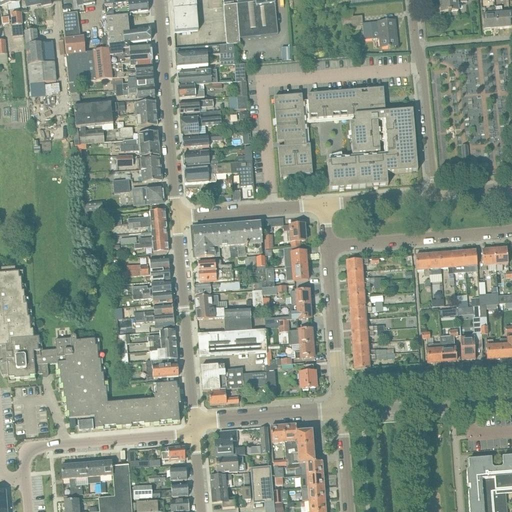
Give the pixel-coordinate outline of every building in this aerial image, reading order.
[(174,33),(199,32),(195,0),(172,0),(173,11),(174,33)] [(243,3),(238,3),(236,3),(240,38),(278,34),(274,0),(254,0),(255,1),(253,1),(243,3)] [(440,16),(465,14),(463,0),(456,0),(439,2),(440,16)] [(115,4),(104,5),(106,19),(130,16),(130,14),(148,12),(147,1),(136,2),(127,3),(120,3),(115,4)] [(239,45),(236,3),(223,5),(226,46),(227,46),(233,45),(239,45)] [(496,14),(497,29),(510,28),(509,13),(502,14),(502,9),(495,9),(496,14)] [(478,20),(478,12),(440,16),(442,31),(448,31),(448,33),(458,32),(458,30),(466,29),(465,21),(478,20)] [(83,38),(79,38),(76,13),(62,14),(65,40),(66,56),(69,84),(74,84),(78,83),(96,82),(112,80),(111,70),(110,57),(109,46),(108,38),(101,39),(102,51),(93,52),(85,53),(83,38)] [(11,26),(12,37),(23,36),(21,14),(11,15),(12,26),(11,26)] [(497,29),(496,14),(482,16),(483,30),(497,29)] [(130,17),(130,16),(106,19),(108,38),(109,46),(148,42),(150,41),(150,30),(129,33),(128,17),(130,17)] [(352,17),(341,18),(342,28),(362,26),(364,41),(373,40),(380,40),(380,48),(388,48),(388,49),(390,49),(390,47),(396,47),(395,37),(393,37),(392,30),(395,30),(394,21),(363,24),(362,16),(352,17)] [(30,85),(56,82),(52,43),(37,44),(36,30),(24,31),(30,85)] [(148,48),(148,42),(109,46),(110,57),(123,55),(122,50),(129,50),(129,60),(151,58),(151,47),(148,48)] [(227,46),(227,55),(222,55),(223,66),(234,65),(233,45),(227,46)] [(227,55),(227,46),(175,50),(176,69),(207,67),(206,57),(222,55),(227,55)] [(152,66),(151,58),(129,60),(130,68),(134,68),(152,66)] [(244,65),(234,65),(235,70),(235,76),(235,83),(236,83),(237,83),(245,82),(244,65)] [(123,69),(111,70),(112,80),(143,77),(153,76),(152,66),(134,68),(135,72),(123,73),(123,69)] [(196,74),(177,76),(179,85),(177,86),(178,87),(199,86),(212,85),(217,84),(216,70),(210,71),(205,71),(195,72),(196,74)] [(115,86),(116,91),(154,88),(153,78),(143,79),(129,80),(129,85),(115,86)] [(237,83),(236,83),(237,98),(246,97),(245,82),(237,83)] [(74,84),(69,84),(70,93),(71,93),(79,93),(78,83),(74,84)] [(199,86),(178,87),(178,100),(188,99),(204,98),(203,92),(199,92),(199,86)] [(154,88),(116,91),(116,97),(137,96),(137,100),(155,99),(154,88)] [(307,96),(309,121),(370,116),(368,91),(307,96)] [(79,93),(71,93),(72,107),(80,106),(79,93)] [(276,134),(277,143),(293,142),(294,144),(302,143),(301,141),(305,141),(302,96),(279,98),(279,105),(274,105),(275,121),(278,121),(279,133),(276,134)] [(179,104),(180,114),(200,113),(199,108),(212,107),(212,101),(179,104)] [(134,116),(156,114),(155,103),(135,104),(135,112),(133,112),(134,116)] [(74,107),(75,119),(76,129),(113,125),(112,113),(116,112),(115,104),(74,107)] [(407,112),(384,114),(388,158),(327,163),(329,191),(339,190),(338,187),(351,186),(351,189),(366,188),(366,185),(378,184),(378,187),(388,186),(387,174),(412,172),(411,166),(417,166),(415,148),(412,148),(411,136),(414,136),(413,118),(408,119),(407,112)] [(134,116),(128,116),(128,122),(136,121),(137,128),(157,126),(156,114),(134,116)] [(220,117),(180,120),(181,137),(198,136),(198,127),(221,125),(220,117)] [(370,122),(349,124),(350,134),(353,133),(354,146),(351,146),(352,156),(380,153),(377,118),(370,118),(370,122)] [(132,129),(122,130),(120,130),(121,138),(133,137),(132,129)] [(103,144),(102,131),(87,132),(88,145),(103,144)] [(88,145),(87,132),(79,132),(80,146),(88,145)] [(123,147),(158,144),(157,132),(137,134),(138,140),(136,141),(136,140),(123,142),(123,147)] [(218,135),(191,138),(181,138),(182,150),(209,148),(208,139),(210,138),(210,140),(219,140),(218,135)] [(158,144),(123,147),(120,147),(116,147),(111,148),(111,157),(117,157),(132,156),(140,157),(149,157),(159,156),(158,144)] [(310,146),(278,148),(280,174),(312,172),(310,146)] [(209,163),(208,152),(200,152),(200,154),(183,156),(184,168),(220,165),(220,160),(211,160),(211,163),(209,163)] [(132,157),(117,157),(117,165),(133,165),(132,157)] [(139,172),(161,170),(160,158),(138,160),(138,167),(141,167),(141,170),(139,170),(139,172)] [(236,163),(230,164),(231,174),(238,174),(239,187),(252,186),(250,162),(243,163),(236,163)] [(207,168),(184,170),(185,185),(216,183),(215,176),(231,174),(230,164),(209,166),(209,169),(207,169),(207,168)] [(161,170),(139,172),(139,173),(141,173),(142,183),(162,181),(161,170)] [(147,206),(154,205),(164,204),(162,187),(132,190),(133,200),(146,198),(147,206)] [(98,203),(81,205),(82,215),(99,213),(98,203)] [(133,224),(165,221),(164,211),(149,212),(150,218),(139,219),(139,220),(132,220),(133,224)] [(283,219),(264,221),(264,223),(264,231),(265,233),(272,233),(271,228),(283,227),(283,219)] [(165,221),(133,224),(132,224),(133,229),(140,228),(140,229),(151,228),(151,232),(166,231),(165,221)] [(244,229),(246,255),(262,254),(260,234),(260,224),(249,225),(249,228),(244,229)] [(246,255),(244,229),(238,229),(238,225),(227,226),(230,259),(246,258),(246,255)] [(291,242),(291,248),(299,248),(299,242),(305,241),(304,225),(286,227),(287,243),(291,242)] [(219,227),(218,231),(219,248),(223,248),(224,259),(230,259),(227,226),(219,227)] [(219,248),(218,231),(210,232),(208,228),(193,229),(196,259),(214,258),(214,249),(219,248)] [(166,231),(151,232),(152,239),(138,240),(139,245),(141,244),(167,242),(166,231)] [(272,235),(264,236),(264,250),(272,250),(272,235)] [(167,242),(141,244),(142,249),(152,249),(153,254),(168,253),(167,242)] [(494,250),(495,266),(508,265),(507,249),(494,250)] [(495,266),(494,250),(482,251),(483,267),(495,266)] [(463,252),(464,268),(472,267),(472,273),(477,273),(476,251),(463,252)] [(292,267),(307,266),(306,252),(291,254),(292,267)] [(464,268),(463,252),(451,253),(453,275),(458,274),(457,268),(464,268)] [(453,275),(451,253),(439,254),(441,269),(448,269),(448,275),(453,275)] [(439,254),(427,255),(429,276),(441,275),(441,269),(439,254)] [(429,276),(427,255),(415,256),(416,271),(424,271),(424,277),(429,276)] [(257,268),(265,267),(264,257),(256,258),(257,268)] [(148,266),(140,267),(129,268),(130,272),(169,269),(168,259),(149,260),(150,269),(148,269),(148,266)] [(347,274),(362,273),(362,266),(368,265),(367,260),(346,262),(347,274)] [(198,274),(232,271),(232,265),(222,266),(222,261),(198,263),(198,274)] [(292,267),(292,273),(287,273),(287,282),(308,280),(307,266),(292,267)] [(71,337),(70,339),(55,340),(56,350),(40,352),(40,351),(38,351),(38,346),(40,346),(39,338),(33,338),(33,331),(31,331),(30,326),(32,326),(32,325),(30,325),(30,318),(28,318),(28,313),(30,313),(29,312),(28,312),(27,305),(25,305),(25,300),(27,300),(27,298),(25,299),(24,292),(23,292),(22,287),(24,287),(24,285),(22,286),(21,273),(15,273),(15,267),(0,268),(0,371),(2,376),(8,376),(8,379),(14,378),(14,380),(29,379),(29,377),(35,377),(35,375),(42,374),(42,375),(48,374),(47,365),(57,364),(58,372),(60,371),(61,385),(63,385),(64,399),(65,399),(67,413),(68,413),(69,420),(94,417),(95,430),(103,429),(103,427),(116,426),(116,428),(131,427),(131,425),(144,424),(144,426),(159,424),(159,422),(172,421),(172,423),(180,422),(178,404),(180,404),(179,390),(177,390),(177,383),(156,385),(156,395),(154,395),(154,400),(107,404),(106,388),(104,388),(103,374),(101,374),(100,360),(98,360),(97,346),(96,347),(95,340),(76,341),(76,338),(75,337),(74,336),(72,336),(71,337)] [(265,268),(256,268),(256,269),(255,269),(256,277),(265,277),(265,268)] [(170,281),(169,269),(130,272),(130,277),(141,276),(141,277),(150,276),(151,282),(170,281)] [(232,271),(198,274),(199,284),(233,281),(232,271)] [(363,280),(362,273),(347,274),(348,286),(369,284),(369,279),(363,280)] [(170,282),(151,284),(152,290),(147,290),(147,288),(132,289),(132,297),(171,293),(170,282)] [(239,282),(219,284),(193,286),(194,296),(210,294),(210,288),(212,288),(212,289),(239,287),(239,282)] [(370,289),(369,284),(348,286),(349,298),(364,297),(364,290),(370,289)] [(263,297),(276,296),(276,294),(276,287),(262,288),(262,290),(263,297)] [(252,291),(253,306),(263,305),(263,300),(263,297),(262,290),(252,291)] [(296,306),(310,305),(309,291),(290,293),(290,300),(296,299),(296,306)] [(171,293),(132,297),(133,301),(152,299),(152,305),(172,303),(171,293)] [(498,297),(486,298),(486,295),(479,296),(480,307),(499,305),(498,297)] [(511,303),(511,295),(498,297),(499,305),(511,303)] [(195,311),(218,309),(218,303),(212,304),(212,296),(194,298),(195,311)] [(364,297),(349,298),(350,310),(371,308),(371,303),(365,304),(364,297)] [(444,308),(444,300),(432,301),(432,308),(444,308)] [(135,319),(173,315),(172,305),(153,307),(153,312),(151,312),(151,313),(135,314),(135,319)] [(310,305),(296,306),(297,314),(291,314),(292,321),(311,319),(310,305)] [(371,313),(371,308),(350,310),(350,322),(366,321),(365,314),(371,313)] [(219,314),(218,309),(195,311),(196,321),(196,320),(197,335),(225,333),(224,327),(224,326),(225,326),(224,318),(213,319),(213,315),(219,314)] [(251,319),(250,309),(224,310),(225,321),(251,319)] [(173,315),(135,319),(136,326),(144,325),(144,323),(152,322),(152,320),(154,319),(155,328),(174,326),(173,315)] [(366,328),(366,321),(350,322),(351,334),(373,333),(376,333),(383,332),(383,327),(366,328)] [(475,361),(474,351),(474,341),(477,337),(481,337),(481,336),(480,328),(480,325),(473,325),(474,333),(469,339),(460,339),(461,362),(475,361)] [(500,340),(500,346),(501,359),(511,358),(511,327),(505,328),(506,335),(507,335),(507,340),(500,340)] [(299,346),(313,345),(312,330),(292,332),(294,346),(299,346)] [(160,337),(154,337),(148,337),(149,343),(153,343),(175,341),(175,331),(159,333),(160,337)] [(197,335),(199,357),(266,353),(266,355),(267,355),(265,331),(251,332),(225,333),(197,335)] [(373,333),(351,334),(352,346),(368,345),(367,338),(373,337),(373,333)] [(125,335),(119,336),(119,345),(125,345),(129,344),(129,335),(125,335)] [(456,362),(454,343),(454,336),(449,336),(449,337),(440,338),(441,350),(442,363),(456,362)] [(175,341),(153,343),(153,348),(149,348),(149,352),(152,352),(161,352),(176,350),(175,341)] [(501,359),(500,346),(493,347),(493,341),(486,341),(487,360),(501,359)] [(313,345),(299,346),(300,353),(294,353),(295,360),(314,358),(313,345)] [(368,345),(352,346),(353,358),(385,355),(385,350),(374,351),(368,352),(368,345)] [(442,363),(441,350),(433,351),(433,345),(426,345),(428,364),(442,363)] [(176,350),(161,352),(152,352),(153,362),(158,361),(177,360),(176,350)] [(385,355),(353,358),(354,370),(369,369),(369,362),(375,361),(386,360),(385,355)] [(158,361),(153,362),(146,362),(147,379),(178,377),(177,360),(158,361)] [(210,367),(200,368),(202,392),(245,389),(266,387),(268,387),(268,383),(267,374),(244,375),(243,370),(230,371),(224,371),(218,372),(217,366),(210,367)] [(268,387),(266,387),(266,390),(276,389),(275,374),(275,373),(274,373),(274,371),(276,369),(277,366),(275,367),(267,367),(267,373),(267,374),(268,383),(268,387)] [(304,374),(298,374),(299,381),(300,381),(301,389),(316,388),(315,373),(314,373),(313,366),(303,366),(304,374)] [(226,392),(219,393),(209,394),(210,406),(239,404),(238,398),(226,399),(226,392)] [(78,431),(93,430),(92,421),(78,422),(78,431)] [(283,427),(284,443),(285,461),(273,462),(273,467),(275,467),(286,466),(286,470),(297,469),(299,469),(299,465),(301,464),(305,463),(308,462),(309,464),(314,463),(314,459),(317,458),(315,428),(300,430),(300,434),(296,434),(296,426),(283,427)] [(284,443),(283,427),(270,428),(271,438),(271,444),(284,443)] [(269,454),(269,443),(267,428),(259,429),(261,455),(269,454)] [(237,431),(220,432),(221,442),(215,442),(216,458),(245,456),(244,448),(235,449),(231,449),(231,443),(232,443),(232,442),(237,442),(237,431)] [(168,462),(175,461),(185,460),(184,447),(168,449),(168,453),(162,454),(162,461),(168,460),(168,462)] [(135,451),(128,452),(128,466),(129,469),(149,468),(148,461),(135,462),(135,451)] [(511,511),(511,457),(502,458),(503,467),(501,469),(494,469),(492,468),(491,459),(468,461),(469,469),(467,472),(466,472),(467,487),(470,487),(470,492),(468,492),(469,511),(511,511)] [(236,459),(226,459),(216,460),(217,474),(237,473),(236,459)] [(111,462),(98,463),(99,477),(112,476),(112,467),(111,462)] [(322,462),(314,463),(309,464),(308,462),(305,463),(301,464),(302,469),(306,469),(307,476),(323,475),(322,462)] [(98,463),(86,464),(87,479),(99,477),(98,463)] [(87,479),(86,464),(73,466),(75,487),(81,486),(87,486),(87,479)] [(75,487),(73,466),(61,467),(62,481),(69,480),(70,487),(75,487)] [(112,467),(112,476),(113,498),(98,499),(98,511),(131,511),(129,469),(128,466),(112,467)] [(297,471),(297,469),(286,470),(286,466),(275,467),(276,479),(282,478),(295,477),(302,477),(301,470),(297,471)] [(270,467),(250,469),(252,488),(250,488),(251,500),(253,500),(253,504),(273,502),(270,467)] [(177,482),(187,481),(186,468),(176,469),(169,470),(169,479),(167,479),(167,477),(148,478),(148,483),(177,482)] [(211,491),(227,490),(226,481),(231,481),(231,475),(210,477),(211,491)] [(324,488),(323,475),(307,476),(308,489),(324,488)] [(178,498),(188,497),(187,485),(171,486),(171,491),(151,492),(151,499),(178,498)] [(151,486),(133,486),(133,500),(151,499),(151,492),(151,486)] [(324,488),(308,489),(309,501),(325,500),(324,488)] [(227,490),(211,491),(212,504),(222,503),(222,510),(235,509),(234,499),(228,500),(227,490)] [(273,493),(274,504),(288,503),(287,491),(273,493)] [(325,511),(325,500),(309,501),(309,511),(325,511)] [(64,511),(78,511),(77,501),(64,502),(64,511)] [(170,502),(170,511),(188,511),(189,511),(188,501),(178,501),(170,502)] [(156,511),(156,503),(136,504),(136,511),(156,511)]
